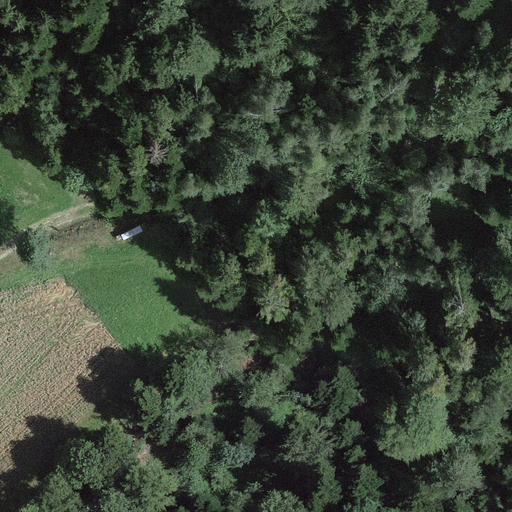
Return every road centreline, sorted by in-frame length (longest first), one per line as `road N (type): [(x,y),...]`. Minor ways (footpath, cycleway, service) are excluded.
road 1 (track): [(511,87),(431,128),(333,158),(76,217),(0,257)]
road 2 (track): [(404,511),(484,443),(511,433)]
